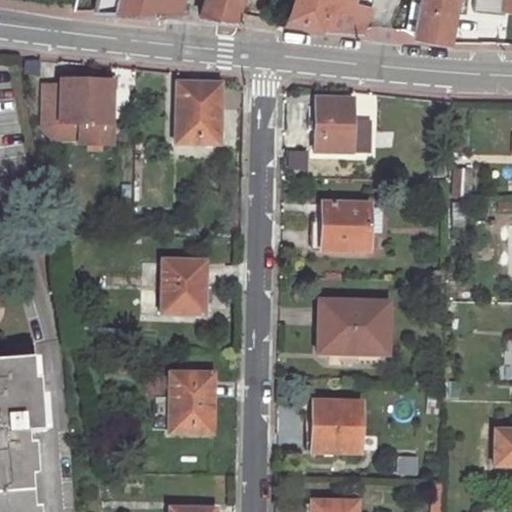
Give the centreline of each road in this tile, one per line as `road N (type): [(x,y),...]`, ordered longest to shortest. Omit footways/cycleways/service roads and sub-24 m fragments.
road 1 (residential): [(255,511),(264,54)]
road 2 (residential): [(0,24),(264,54)]
road 3 (residential): [(264,54),(511,75)]
